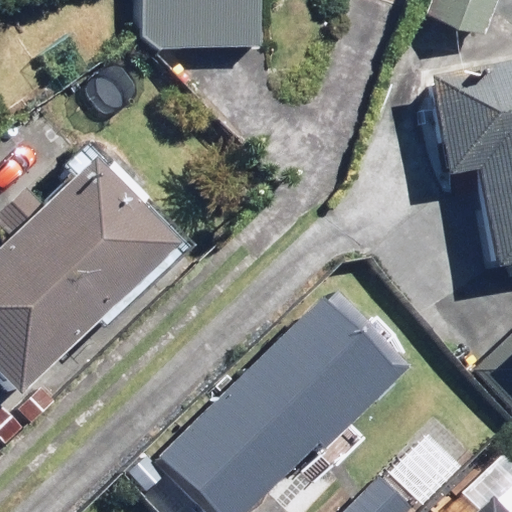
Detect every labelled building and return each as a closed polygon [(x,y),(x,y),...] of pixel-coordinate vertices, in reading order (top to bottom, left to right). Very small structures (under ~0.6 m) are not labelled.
[(127,0),(126,55),(247,58),(248,0),(127,0)] [(483,0),(421,0),(412,24),(466,45),(483,0)] [(511,65),(409,83),(426,187),(456,182),(472,281),(511,274),(511,65)] [(13,393),(161,256),(164,253),(72,154),(45,180),(48,183),(0,228),(0,446),(33,415),(13,393)] [(391,380),(310,297),(138,465),(182,510),(180,511),(233,511),(294,453),(305,464),(391,380)] [(511,332),(461,379),(511,434),(511,332)] [(511,511),(511,466),(499,479),(482,461),(440,499),(451,511),(511,511)] [(392,511),(361,480),(328,511),(392,511)]
